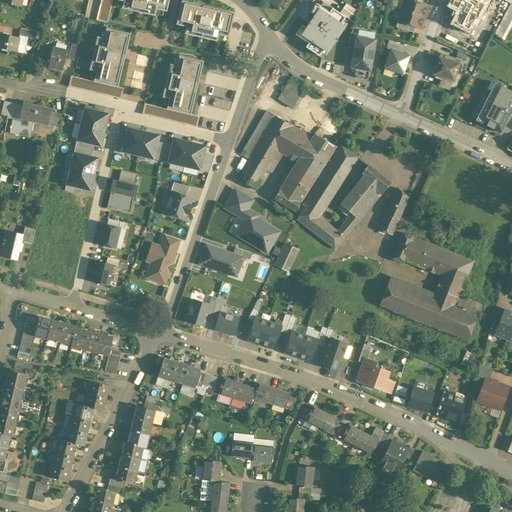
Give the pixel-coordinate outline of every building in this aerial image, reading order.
[(112,0),(101,0),(97,21),(107,23),(112,0)] [(169,0),(117,0),(123,1),(122,8),(155,16),(156,9),(167,12),(169,0)] [(234,13),(182,0),(176,25),(186,27),(184,34),(217,42),(219,35),(229,37),(231,29),(232,23),(234,13)] [(397,0),(395,8),(401,10),(404,0),(397,0)] [(422,4),(409,0),(404,0),(401,10),(423,17),(427,6),(422,4)] [(347,4),(340,13),(346,17),(350,20),(356,10),(347,4)] [(321,6),(315,15),(317,16),(321,10),(341,24),(346,17),(340,13),(332,8),(330,12),(321,6)] [(315,15),(305,28),(308,30),(303,36),(324,50),(327,53),(345,26),(341,24),(321,10),(317,16),(315,15)] [(423,17),(401,10),(398,21),(415,27),(420,29),(423,17)] [(511,23),(511,16),(506,13),(495,34),(503,40),(511,23)] [(415,27),(398,21),(396,27),(400,28),(413,33),(415,27)] [(22,28),(20,35),(28,37),(36,39),(38,31),(22,28)] [(131,34),(106,28),(104,38),(97,36),(89,70),(96,71),(94,81),(118,87),(131,34)] [(308,30),(305,28),(299,38),(308,43),(306,47),(319,57),(324,50),(303,36),(308,30)] [(348,46),(355,47),(357,38),(358,38),(358,34),(351,32),(348,46)] [(20,38),(0,33),(0,48),(16,52),(20,38)] [(375,41),(373,50),(380,51),(382,35),(375,34),(374,41),(375,41)] [(16,52),(24,54),(28,37),(20,35),(20,38),(16,52)] [(358,38),(357,38),(355,47),(352,67),(356,68),(370,70),(373,50),(375,41),(374,41),(358,38)] [(389,41),(387,47),(404,53),(406,46),(389,41)] [(78,46),(72,45),(68,59),(75,61),(78,46)] [(53,48),(48,67),(63,70),(67,52),(53,48)] [(409,56),(391,50),(385,67),(403,73),(409,56)] [(237,56),(227,54),(224,66),(234,68),(237,56)] [(456,58),(446,55),(445,58),(439,57),(433,74),(436,75),(435,78),(441,80),(442,77),(454,81),(460,63),(455,62),(456,58)] [(204,61),(179,56),(177,66),(170,64),(162,98),(169,99),(167,109),(191,115),(204,61)] [(36,61),(30,60),(28,72),(33,73),(36,61)] [(368,80),(370,70),(356,68),(354,78),(368,80)] [(118,87),(94,81),(72,76),(69,87),(121,99),(123,89),(118,87)] [(278,99),(293,108),(305,88),(290,80),(278,99)] [(476,120),(501,133),(511,110),(511,91),(494,83),(476,120)] [(11,103),(5,102),(2,114),(8,116),(11,103)] [(18,104),(11,103),(8,116),(15,117),(18,104)] [(37,106),(24,103),(23,106),(20,119),(29,121),(34,122),(37,106)] [(197,126),(199,117),(197,116),(191,115),(167,109),(145,104),(142,115),(197,127),(197,126)] [(52,109),(37,106),(34,122),(48,125),(52,109)] [(80,124),(105,130),(110,113),(84,107),(80,124)] [(243,154),(250,158),(276,116),(268,111),(243,154)] [(55,113),(51,131),(58,132),(62,115),(55,113)] [(250,158),(249,160),(267,170),(275,156),(278,151),(293,126),(276,116),(250,158)] [(23,121),(14,119),(11,133),(31,137),(32,133),(34,122),(29,121),(28,126),(22,125),(23,121)] [(46,136),(48,125),(34,122),(32,133),(46,136)] [(105,130),(80,124),(76,141),(101,147),(105,130)] [(312,138),(293,126),(278,151),(296,162),(288,176),(309,189),(333,152),(311,139),(312,138)] [(143,132),(128,129),(127,135),(123,151),(138,155),(143,132)] [(158,136),(143,132),(138,155),(153,158),(157,142),(158,136)] [(123,151),(127,135),(119,133),(115,150),(123,152),(123,151)] [(311,139),(333,152),(336,147),(314,134),(312,138),(311,139)] [(190,143),(174,140),(173,146),(169,162),(184,165),(190,143)] [(165,144),(157,142),(153,158),(152,159),(161,161),(165,144)] [(205,147),(190,143),(184,165),(199,169),(203,153),(205,147)] [(173,146),(165,144),(161,161),(169,163),(169,162),(173,146)] [(297,219),(326,242),(336,229),(320,217),(358,157),(341,145),(303,205),(305,207),(297,219)] [(74,152),(70,169),(95,175),(99,158),(74,152)] [(215,155),(203,153),(199,169),(199,170),(209,173),(215,155)] [(267,170),(249,160),(239,178),(256,188),(267,170)] [(391,183),(368,165),(362,172),(364,174),(359,179),(369,187),(370,185),(381,194),(391,183)] [(91,191),(95,175),(70,169),(66,186),(91,191)] [(121,170),(119,182),(135,186),(138,174),(121,170)] [(309,189),(288,176),(279,190),(280,190),(275,199),(277,200),(296,211),(301,203),(309,189)] [(359,179),(340,205),(352,213),(338,230),(336,229),(326,242),(336,249),(381,194),(370,185),(369,187),(359,179)] [(119,182),(114,181),(107,208),(130,214),(137,186),(135,186),(119,182)] [(171,192),(173,193),(173,192),(186,196),(189,186),(174,183),(171,192)] [(398,188),(379,229),(392,235),(409,197),(398,188)] [(243,207),(245,209),(251,199),(236,190),(230,200),(243,207)] [(166,213),(184,219),(187,213),(188,213),(191,206),(189,205),(191,198),(186,196),(173,192),(173,193),(166,213)] [(225,207),(238,215),(243,207),(230,200),(225,207)] [(247,220),(238,235),(267,252),(278,232),(255,218),(257,215),(245,209),(243,207),(238,215),(247,220)] [(109,219),(107,225),(120,228),(125,229),(126,223),(109,219)] [(107,225),(103,224),(98,244),(115,248),(120,228),(107,225)] [(29,228),(25,227),(23,234),(24,235),(22,242),(32,244),(35,230),(33,229),(29,228)] [(23,234),(5,230),(0,250),(0,256),(17,261),(20,249),(22,249),(23,244),(22,243),(22,242),(24,235),(23,234)] [(404,233),(393,259),(403,262),(404,260),(419,266),(428,243),(413,237),(404,233)] [(179,240),(169,237),(166,246),(161,244),(160,247),(175,252),(179,240)] [(297,249),(286,243),(275,265),(278,266),(279,267),(287,271),(297,249)] [(456,306),(459,297),(474,261),(428,243),(419,266),(441,275),(433,297),(456,306)] [(160,247),(152,244),(149,254),(154,255),(152,262),(147,277),(164,283),(175,252),(160,247)] [(233,254),(206,245),(200,264),(237,277),(243,258),(233,254)] [(235,247),(233,254),(243,258),(250,260),(252,253),(235,247)] [(108,258),(106,263),(113,265),(118,266),(119,260),(108,258)] [(106,263),(97,261),(92,282),(108,286),(113,265),(106,263)] [(456,306),(433,297),(390,280),(379,306),(468,341),(478,315),(456,306)] [(212,296),(210,304),(207,314),(213,315),(216,303),(218,298),(212,296)] [(459,297),(456,306),(478,315),(482,306),(459,297)] [(194,299),(187,322),(203,326),(207,314),(210,304),(194,299)] [(222,304),(216,303),(213,315),(211,320),(217,322),(220,312),(222,304)] [(502,315),(496,330),(497,330),(495,334),(507,338),(511,325),(511,312),(504,310),(502,315)] [(217,322),(215,329),(234,335),(239,318),(220,312),(217,322)] [(491,328),(496,330),(502,315),(495,312),(491,328)] [(47,338),(51,320),(39,317),(35,335),(47,338)] [(268,322),(255,317),(248,340),(261,344),(268,322)] [(64,323),(51,320),(47,338),(59,341),(64,323)] [(282,322),(275,320),(274,324),(268,322),(261,344),(274,348),(282,322)] [(37,325),(26,322),(24,328),(36,331),(37,325)] [(76,326),(64,323),(59,341),(72,344),(76,326)] [(36,331),(24,328),(23,334),(34,337),(36,331)] [(83,349),(88,331),(76,328),(71,346),(83,349)] [(100,334),(88,331),(83,349),(96,352),(100,334)] [(305,336),(292,331),(285,352),(298,357),(305,336)] [(34,337),(23,334),(22,340),(33,343),(34,337)] [(113,337),(100,334),(96,352),(109,355),(110,349),(113,337)] [(318,340),(305,336),(298,357),(311,361),(318,340)] [(331,338),(322,365),(338,370),(347,344),(331,338)] [(33,343),(22,340),(20,346),(31,348),(33,343)] [(31,348),(20,346),(19,352),(30,354),(31,348)] [(121,351),(110,349),(109,355),(120,357),(121,351)] [(19,352),(18,351),(17,357),(29,360),(30,354),(19,352)] [(120,357),(109,355),(107,361),(118,363),(120,357)] [(170,360),(163,358),(158,377),(155,385),(168,389),(170,380),(176,362),(173,361),(170,360)] [(374,363),(366,360),(358,380),(389,391),(392,383),(384,380),(386,373),(372,368),(374,363)] [(34,365),(16,361),(14,371),(25,374),(26,370),(32,371),(34,365)] [(118,363),(107,361),(106,366),(117,369),(118,363)] [(188,366),(176,362),(170,380),(183,384),(188,366)] [(487,366),(481,364),(478,377),(485,379),(489,381),(493,369),(487,366)] [(117,369),(106,366),(104,372),(115,375),(117,369)] [(201,369),(188,366),(183,384),(195,388),(196,386),(200,372),(201,369)] [(9,370),(6,383),(24,387),(26,379),(27,375),(9,370)] [(32,371),(26,370),(25,374),(27,374),(27,375),(26,379),(30,380),(35,377),(36,372),(32,371)] [(206,374),(200,372),(196,386),(202,387),(202,385),(206,374)] [(211,376),(206,374),(202,385),(208,387),(211,376)] [(217,377),(211,376),(208,387),(214,389),(216,380),(217,377)] [(236,383),(223,379),(222,382),(218,393),(232,398),(236,383)] [(489,381),(485,379),(477,402),(493,407),(501,410),(509,387),(489,381)] [(222,382),(216,380),(214,389),(213,392),(218,393),(222,382)] [(109,385),(91,381),(88,394),(106,398),(109,385)] [(3,395),(21,400),(24,387),(6,383),(3,395)] [(256,389),(236,383),(232,398),(251,403),(253,398),(256,389)] [(277,389),(257,384),(256,389),(253,398),(272,404),(277,389)] [(397,385),(392,403),(404,406),(408,388),(397,385)] [(414,388),(408,405),(419,409),(426,411),(432,394),(414,388)] [(290,393),(277,389),(272,404),(286,408),(289,397),(290,393)] [(465,400),(447,393),(439,414),(447,416),(457,420),(465,400)] [(106,398),(88,394),(85,406),(84,406),(93,408),(103,411),(106,398)] [(3,395),(0,406),(0,407),(18,412),(21,400),(3,395)] [(160,399),(147,396),(145,402),(159,405),(160,399)] [(295,399),(289,397),(286,408),(291,410),(295,399)] [(159,405),(145,402),(144,408),(156,411),(155,411),(161,412),(163,406),(159,405)] [(85,406),(75,404),(72,417),(90,421),(93,408),(84,406),(85,406)] [(144,408),(136,406),(133,419),(152,423),(155,411),(156,411),(144,408)] [(311,410),(305,420),(313,424),(318,427),(325,413),(312,406),(311,410)] [(18,412),(0,407),(0,420),(15,424),(18,412)] [(306,407),(300,418),(305,420),(311,410),(306,407)] [(493,407),(490,417),(497,420),(501,410),(493,407)] [(161,412),(155,411),(152,423),(161,425),(164,413),(161,412)] [(338,419),(325,413),(318,427),(331,433),(336,423),(338,419)] [(90,421),(72,417),(69,429),(87,433),(90,421)] [(152,423),(133,419),(131,431),(149,436),(152,425),(152,423)] [(15,424),(0,420),(0,433),(10,436),(12,437),(15,424)] [(313,424),(305,420),(303,425),(310,429),(313,424)] [(341,425),(336,423),(331,433),(336,436),(341,425)] [(347,428),(341,425),(336,436),(341,439),(347,428)] [(361,431),(348,425),(347,428),(341,439),(354,445),(361,431)] [(384,432),(376,428),(371,437),(379,441),(381,436),(382,436),(383,432),(384,432)] [(84,446),(87,433),(69,429),(66,442),(77,444),(84,446)] [(149,436),(131,431),(128,443),(128,444),(144,447),(144,448),(146,448),(147,448),(149,436)] [(371,437),(361,431),(354,445),(372,454),(376,446),(379,441),(371,437)] [(388,435),(383,432),(382,436),(381,436),(379,441),(376,446),(381,449),(388,435)] [(10,436),(0,433),(0,447),(7,449),(10,436)] [(395,437),(389,434),(388,435),(381,449),(386,452),(392,442),(395,437)] [(511,439),(506,437),(502,448),(503,448),(511,452),(511,439)] [(66,442),(58,439),(55,452),(73,457),(77,444),(66,442)] [(253,443),(233,441),(231,456),(251,458),(253,446),(253,443)] [(392,442),(386,452),(380,465),(382,466),(396,473),(404,457),(408,450),(392,442)] [(144,447),(128,444),(128,443),(125,443),(122,456),(141,460),(144,448),(144,447)] [(273,448),(253,446),(251,458),(251,461),(271,463),(273,448)] [(415,449),(409,446),(408,450),(404,457),(409,460),(415,449)] [(146,448),(144,448),(141,460),(150,462),(153,450),(147,448),(146,448)] [(444,462),(423,451),(412,471),(426,478),(427,476),(434,480),(433,481),(434,482),(439,472),(444,462)] [(73,457),(55,452),(52,465),(70,469),(73,457)] [(141,460),(122,456),(119,468),(138,472),(141,460)] [(220,462),(205,460),(203,480),(214,481),(218,482),(220,462)] [(70,469),(52,465),(49,477),(67,482),(70,469)] [(314,468),(298,466),(296,486),(300,487),(312,488),(314,468)] [(138,472),(119,468),(116,481),(125,483),(135,485),(138,472)] [(445,475),(439,472),(434,482),(432,485),(438,488),(445,475)] [(20,479),(9,476),(7,482),(19,485),(20,479)] [(116,481),(111,479),(109,485),(124,489),(125,483),(116,481)] [(214,481),(203,480),(195,479),(194,479),(202,480),(201,488),(199,490),(201,492),(200,500),(212,501),(214,481)] [(218,482),(214,481),(212,501),(227,503),(229,483),(218,482)] [(19,485),(7,482),(6,488),(18,491),(19,485)] [(48,485),(36,483),(35,489),(46,491),(48,485)] [(124,489),(109,485),(108,491),(116,493),(123,495),(124,489)] [(18,491),(6,488),(4,494),(16,497),(18,491)] [(108,491),(97,488),(94,501),(113,506),(116,493),(108,491)] [(46,491),(35,489),(33,494),(45,497),(46,491)] [(45,497),(33,494),(32,500),(44,503),(45,497)] [(298,499),(290,498),(288,511),(303,511),(305,500),(298,499)] [(495,499),(488,511),(511,511),(511,507),(496,499),(495,499)] [(111,511),(113,506),(94,501),(91,511),(111,511)] [(225,511),(227,503),(212,501),(210,511),(225,511)]
